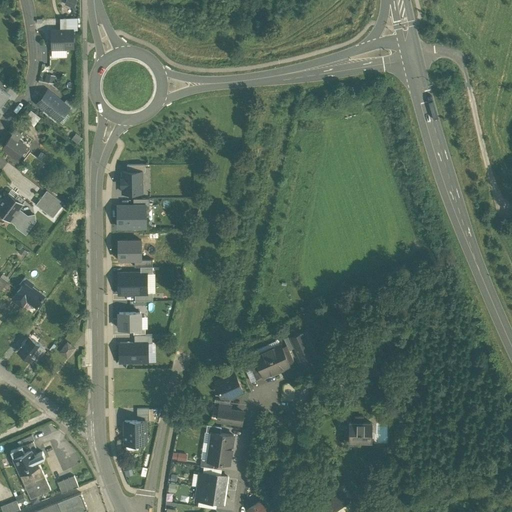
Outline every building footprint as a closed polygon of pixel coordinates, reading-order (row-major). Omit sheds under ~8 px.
[(60,19),(60,30),(73,30),(78,30),(78,18),(60,19)] [(60,30),(51,31),(51,48),(58,48),(59,50),(66,50),(66,48),(74,47),(73,30),(60,30)] [(44,81),(53,83),(55,76),(46,74),(44,81)] [(0,88),(0,107),(1,108),(10,96),(0,88)] [(68,108),(48,91),(38,103),(58,120),(68,108)] [(27,146),(12,135),(2,147),(17,159),(27,146)] [(26,159),(39,170),(45,162),(32,151),(26,159)] [(129,192),(142,192),(142,171),(128,171),(123,171),(123,192),(129,192)] [(63,203),(46,191),(36,204),(53,217),(63,203)] [(15,197),(9,192),(0,203),(0,213),(10,220),(19,208),(23,203),(22,202),(24,200),(17,194),(15,197)] [(145,227),(145,206),(134,206),(118,206),(119,228),(145,227)] [(34,214),(24,216),(20,213),(20,210),(19,208),(10,220),(15,224),(15,227),(18,226),(19,229),(24,233),(29,226),(30,227),(35,220),(34,214)] [(118,238),(118,260),(142,259),(142,237),(118,238)] [(141,273),(119,273),(119,293),(135,293),(147,293),(147,273),(141,273)] [(44,296),(25,281),(17,292),(18,292),(13,299),(22,306),(27,299),(32,303),(31,303),(36,307),(44,296)] [(140,312),(119,312),(119,329),(133,328),(140,328),(140,312)] [(324,349),(314,326),(302,332),(312,354),(324,349)] [(290,337),(294,347),(300,360),(312,354),(302,332),(290,337)] [(145,335),(134,335),(134,343),(148,343),(152,342),(152,334),(145,335)] [(294,347),(290,337),(290,335),(284,338),(287,345),(289,349),(294,347)] [(45,349),(29,336),(18,351),(31,360),(35,354),(39,357),(45,349)] [(134,343),(120,343),(120,362),(148,362),(148,343),(134,343)] [(72,348),(67,344),(62,351),(67,355),(72,348)] [(282,348),(280,344),(267,350),(276,371),(289,365),(289,364),(282,348)] [(289,349),(287,345),(282,348),(289,364),(294,362),(289,349)] [(267,350),(254,355),(256,359),(263,376),(264,376),(276,371),(267,350)] [(328,357),(315,362),(318,369),(327,365),(328,357)] [(256,359),(249,362),(256,379),(263,376),(256,359)] [(234,373),(215,381),(221,395),(230,396),(230,397),(242,391),(234,373)] [(285,381),(283,398),(294,400),(296,383),(285,381)] [(230,396),(221,395),(215,394),(214,401),(220,402),(231,404),(231,403),(230,403),(230,397),(230,396)] [(230,410),(219,408),(217,420),(241,423),(243,411),(230,410)] [(146,420),(125,421),(125,443),(137,443),(140,446),(146,439),(146,420)] [(372,423),(360,422),(356,422),(349,422),(349,437),(345,437),(345,444),(353,445),(353,441),(371,441),(372,423)] [(221,427),(207,424),(206,432),(211,433),(212,432),(220,433),(221,427)] [(220,433),(212,432),(211,433),(209,447),(231,451),(233,435),(220,433)] [(33,441),(20,447),(23,453),(31,449),(36,447),(33,441)] [(31,449),(23,453),(20,447),(11,451),(21,473),(38,465),(36,460),(34,455),(31,449)] [(231,451),(209,447),(207,459),(207,460),(214,461),(229,464),(231,451)] [(42,451),(34,455),(36,460),(45,456),(42,451)] [(173,458),(186,460),(188,453),(174,451),(173,458)] [(207,459),(202,458),(200,466),(204,466),(213,468),(214,461),(207,460),(207,459)] [(21,473),(19,474),(30,498),(50,489),(40,465),(21,473)] [(203,473),(220,475),(221,469),(213,468),(204,466),(203,473)] [(225,490),(227,476),(220,475),(203,473),(200,472),(198,486),(225,490)] [(75,476),(58,482),(63,493),(79,486),(75,476)] [(223,504),(225,490),(198,486),(196,500),(199,500),(216,503),(223,504)] [(88,511),(81,493),(31,511),(88,511)] [(342,493),(319,509),(320,511),(352,511),(354,511),(342,493)] [(16,499),(0,506),(2,511),(14,511),(20,510),(16,499)] [(268,511),(261,500),(248,509),(249,511),(268,511)]
